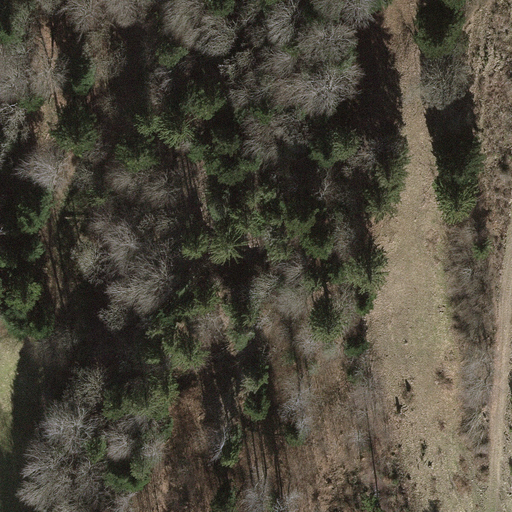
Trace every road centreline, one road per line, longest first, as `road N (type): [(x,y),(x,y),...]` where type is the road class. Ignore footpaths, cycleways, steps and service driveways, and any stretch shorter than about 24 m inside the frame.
road 1 (track): [(0,419),(50,308),(53,217),(85,114),(75,0)]
road 2 (track): [(511,259),(492,511)]
